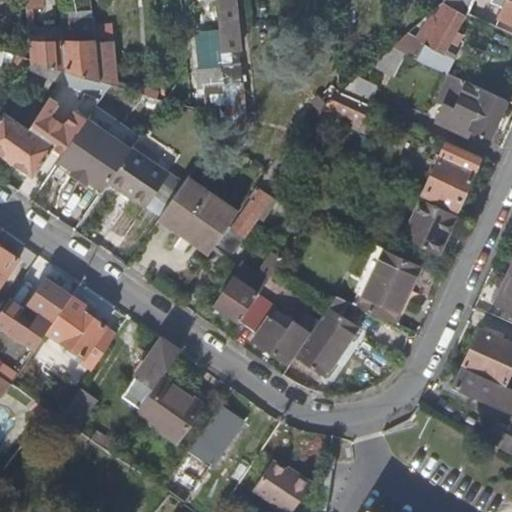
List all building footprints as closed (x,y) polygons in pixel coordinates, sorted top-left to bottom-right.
[(42,0),(27,0),(28,9),(43,8),(42,0)] [(422,0),(424,20),(443,3),(443,0),(422,0)] [(446,0),(443,3),(468,15),(474,0),(446,0)] [(511,0),(507,0),(500,18),(511,23),(511,0)] [(466,16),(443,3),(422,40),(421,50),(402,40),(393,48),(406,54),(447,73),(454,58),(444,54),(466,16)] [(100,80),(95,26),(80,27),(81,37),(68,37),(66,40),(67,42),(64,42),(66,70),(67,71),(100,80)] [(220,29),(196,30),(198,85),(221,84),(220,29)] [(66,70),(64,42),(31,42),(33,60),(66,70)] [(406,54),(393,48),(377,62),(397,71),(406,54)] [(61,81),(67,71),(66,70),(33,60),(28,67),(61,81)] [(103,99),(113,84),(100,80),(67,71),(61,81),(89,93),(103,99)] [(492,138),(509,101),(451,74),(439,101),(445,104),(438,121),(470,136),(473,129),(492,138)] [(377,89),(357,80),(342,93),(346,95),(369,106),(377,89)] [(225,93),(237,92),(236,83),(225,84),(225,93)] [(117,124),(138,93),(113,84),(103,99),(97,107),(96,109),(117,124)] [(228,120),(229,121),(239,119),(237,92),(225,93),(228,120)] [(84,99),(97,107),(103,99),(89,93),(84,99)] [(362,122),(369,106),(346,95),(338,112),(362,122)] [(87,122),(96,109),(97,107),(84,99),(71,118),(81,124),(84,126),(87,122)] [(29,129),(9,159),(34,177),(55,147),(53,145),(65,127),(48,115),(49,114),(46,112),(42,109),(29,129)] [(0,119),(0,153),(9,159),(29,129),(5,112),(0,119)] [(55,147),(65,153),(84,126),(81,124),(71,118),(65,127),(53,145),(55,147)] [(61,160),(105,190),(111,181),(131,152),(87,122),(84,126),(65,153),(61,160)] [(296,155),(291,140),(290,139),(272,166),(282,173),(296,155)] [(458,210),(482,157),(447,141),(424,194),(458,210)] [(171,173),(134,148),(131,152),(111,181),(148,206),(171,173)] [(335,213),(355,171),(333,161),(317,196),(319,205),(335,213)] [(270,190),(282,173),(272,166),(268,172),(260,183),(270,190)] [(239,213),(188,178),(163,214),(195,236),(193,240),(212,253),(213,252),(230,226),(239,213)] [(276,194),(270,190),(260,183),(257,187),(273,198),(276,194)] [(228,262),(273,198),(257,187),(251,196),(253,198),(232,228),(230,226),(213,252),(228,262)] [(454,219),(457,215),(422,199),(405,237),(422,245),(422,246),(440,254),(456,220),(454,219)] [(0,244),(0,287),(20,259),(0,244)] [(394,323),(421,266),(386,250),(360,307),(367,310),(394,323)] [(275,273),(284,260),(275,253),(259,276),(269,282),(275,273)] [(269,282),(259,276),(245,266),(237,278),(260,294),(265,287),(269,282)] [(511,270),(496,307),(511,313),(511,270)] [(283,279),(275,273),(269,282),(265,287),(273,293),(283,279)] [(153,284),(171,297),(178,287),(160,274),(153,284)] [(35,325),(46,333),(48,331),(73,295),(47,277),(36,292),(49,302),(42,312),(44,313),(35,325)] [(241,321),(258,297),(260,294),(237,278),(217,305),(241,321)] [(29,302),(42,312),(49,302),(36,292),(29,302)] [(73,295),(48,331),(84,356),(106,325),(90,314),(93,309),(73,295)] [(254,340),(290,365),(297,356),(312,333),(294,321),(287,331),(270,318),(276,310),(258,297),(241,321),(259,334),(254,340)] [(356,327),(367,310),(360,307),(337,297),(329,309),(312,333),(297,356),(326,376),(358,328),(356,327)] [(6,307),(0,316),(0,346),(21,317),(6,307)] [(511,344),(481,330),(465,367),(506,386),(511,371),(511,344)] [(162,376),(179,351),(162,339),(131,385),(148,397),(162,376)] [(0,393),(6,396),(16,368),(0,362),(0,393)] [(511,388),(506,386),(465,367),(455,387),(490,402),(485,411),(507,422),(511,411),(511,388)] [(203,404),(162,376),(148,397),(136,414),(178,442),(203,404)] [(60,418),(78,430),(97,403),(80,390),(60,418)] [(39,412),(47,417),(51,412),(43,406),(39,412)] [(171,495),(186,505),(244,423),(221,407),(162,489),(171,495)] [(491,444),(511,455),(511,437),(499,430),(491,444)] [(273,461),(254,490),(273,503),(271,506),(280,511),(292,511),(312,485),(298,475),(296,477),(273,461)]
